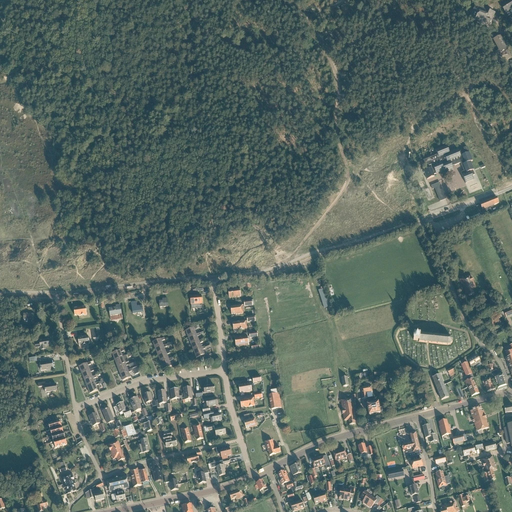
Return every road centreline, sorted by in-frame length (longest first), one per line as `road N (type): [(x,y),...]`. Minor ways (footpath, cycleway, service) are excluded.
road 1 (unknown): [(283,269),(348,182),(339,84),(310,19),(344,0)]
road 2 (track): [(420,222),(404,163),(410,133),(376,0)]
road 3 (track): [(0,296),(212,280)]
road 4 (residential): [(511,391),(466,323),(420,222)]
road 5 (track): [(344,435),(331,328),(310,279)]
road 6 (tertiary): [(269,469),(336,437),(416,417)]
road 7 (residential): [(75,409),(142,382),(224,371)]
road 8 (track): [(286,268),(420,222)]
